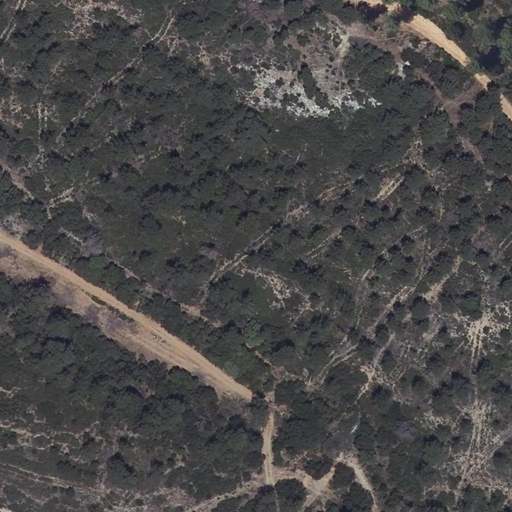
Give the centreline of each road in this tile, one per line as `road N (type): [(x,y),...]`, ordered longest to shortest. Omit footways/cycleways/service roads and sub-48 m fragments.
road 1 (track): [(511,180),(495,184),(462,223),(455,265),(393,328),(363,390),(315,444),(198,511)]
road 2 (track): [(0,238),(139,313),(256,397),(269,411),(276,511)]
road 3 (track): [(381,0),(436,34),(511,120)]
road 4 (track): [(376,511),(350,460),(337,456),(300,511)]
